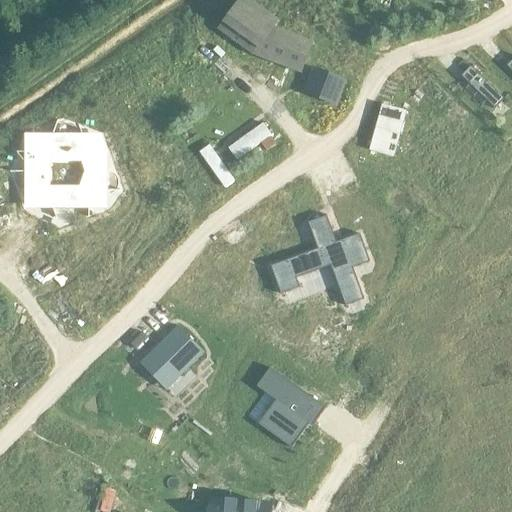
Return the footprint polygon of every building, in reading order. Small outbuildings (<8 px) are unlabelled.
[(241,0),(223,24),(237,34),(233,40),(230,38),(229,39),(252,56),(269,62),(270,61),(268,61),(270,57),(302,70),(312,44),(313,44),(314,43),(278,29),(277,31),(271,26),(276,20),(274,19),(273,21),(266,12),(264,10),(264,11),(265,12),(263,14),(256,4),(255,3),(254,4),(255,5),(254,6),(248,0),(241,0)] [(471,67),(461,77),(495,110),(505,100),(471,67)] [(308,84),(303,94),(305,95),(305,94),(335,105),(341,91),(346,80),(344,79),(343,80),(314,69),(308,84)] [(420,73),(402,91),(422,111),(440,92),(420,73)] [(470,120),(416,120),(416,147),(470,147),(470,120)] [(391,126),(374,143),(383,152),(399,134),(391,126)] [(18,152),(18,153),(24,163),(24,210),(108,210),(108,153),(101,134),(24,134),(24,152),(18,152)] [(371,195),(359,179),(352,184),(364,200),(371,195)] [(352,184),(345,189),(356,205),(364,200),(352,184)] [(337,243),(327,216),(308,223),(318,250),(271,267),(281,295),(300,288),(296,279),(331,266),(346,307),(364,300),(353,269),(370,263),(360,234),(337,243)] [(203,354),(177,328),(149,356),(175,382),(203,354)] [(120,349),(128,358),(140,347),(131,338),(120,349)] [(269,370),(257,387),(276,401),(259,425),(292,449),(313,419),(316,422),(325,410),(326,409),(270,368),(269,370)] [(47,446),(30,464),(64,498),(81,480),(47,446)] [(0,511),(4,511),(8,499),(11,500),(11,499),(0,495),(0,492),(0,491),(0,490),(0,511)] [(210,503),(209,511),(269,511),(270,509),(210,503)]
